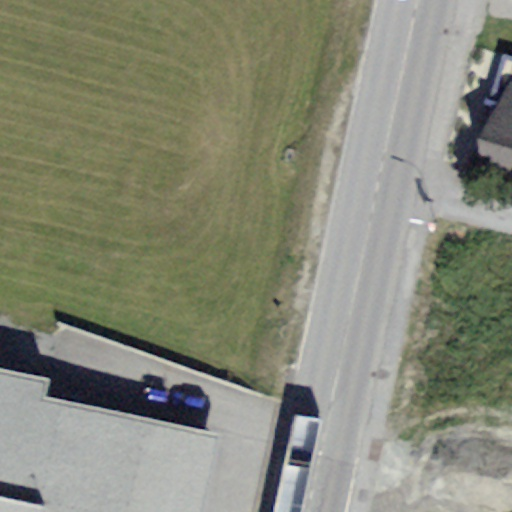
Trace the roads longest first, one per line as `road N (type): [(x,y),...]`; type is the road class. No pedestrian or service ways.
road 1 (secondary): [(375,189),(305,511)]
road 2 (secondary): [(416,0),(375,189)]
road 3 (residential): [(375,189),(511,222)]
